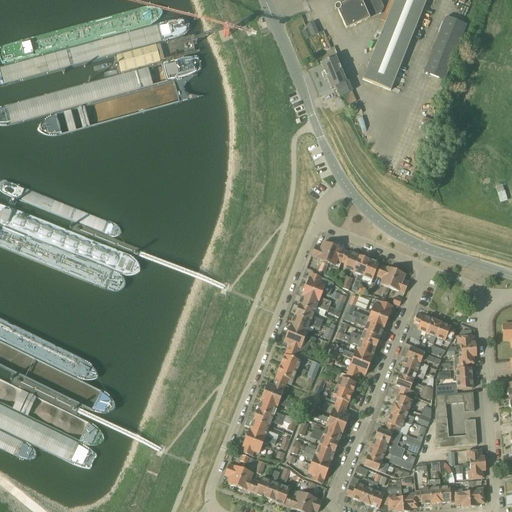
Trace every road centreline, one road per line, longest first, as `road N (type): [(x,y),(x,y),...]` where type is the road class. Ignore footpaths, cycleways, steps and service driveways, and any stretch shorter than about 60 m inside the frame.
road 1 (residential): [(216,511),(209,485),(316,223)]
road 2 (unclassified): [(333,511),(425,267)]
road 3 (residential): [(492,511),(482,319),(488,302)]
road 4 (unclassified): [(345,186),(264,0)]
road 5 (unclassified): [(511,275),(397,235),(345,186)]
